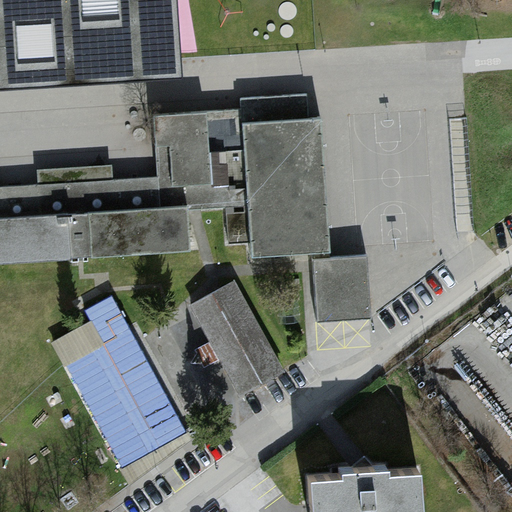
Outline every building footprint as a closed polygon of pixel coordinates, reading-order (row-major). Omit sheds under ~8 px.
[(0,0),(0,75),(179,65),(179,57),(175,0),(0,0)] [(37,183),(0,185),(0,215),(53,212),(86,210),(186,203),(187,209),(200,208),(225,206),(245,204),(240,121),(307,117),(306,92),(239,97),(240,107),(150,112),(156,175),(112,178),(110,163),(36,168),(37,183)] [(327,248),(319,116),(307,117),(240,121),(245,204),(247,240),(248,252),(327,248)] [(187,209),(186,203),(86,210),(89,255),(188,248),(187,209)] [(86,210),(53,212),(54,219),(67,218),(69,257),(89,255),(86,210)] [(0,260),(69,257),(67,218),(54,219),(53,212),(0,215),(0,260)] [(367,255),(310,258),(313,318),(372,316),(367,255)] [(233,278),(186,304),(206,342),(195,348),(204,364),(215,358),(236,396),(284,370),(233,278)] [(83,323),(50,340),(63,363),(120,466),(186,430),(129,326),(111,294),(84,308),(90,319),(83,323)] [(329,476),(306,480),(309,511),(435,511),(434,469),(402,472),(329,476)]
